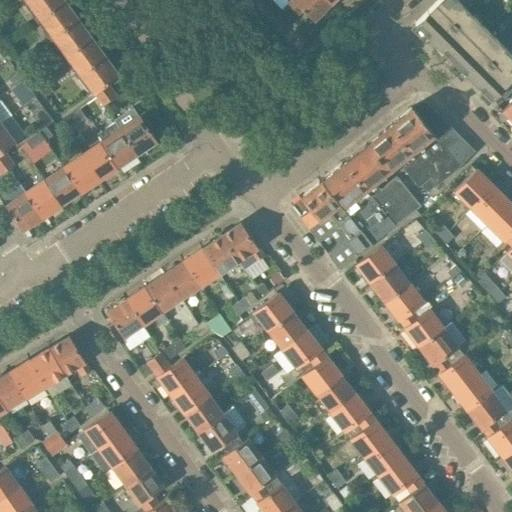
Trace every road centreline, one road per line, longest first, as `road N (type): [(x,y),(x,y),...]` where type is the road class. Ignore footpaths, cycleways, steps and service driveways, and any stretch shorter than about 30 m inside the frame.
road 1 (residential): [(498,511),(261,204)]
road 2 (residential): [(219,511),(47,265)]
road 3 (residential): [(47,265),(216,149)]
road 4 (residential): [(261,204),(417,75)]
road 5 (residential): [(216,149),(108,0)]
road 6 (residential): [(417,75),(511,166)]
